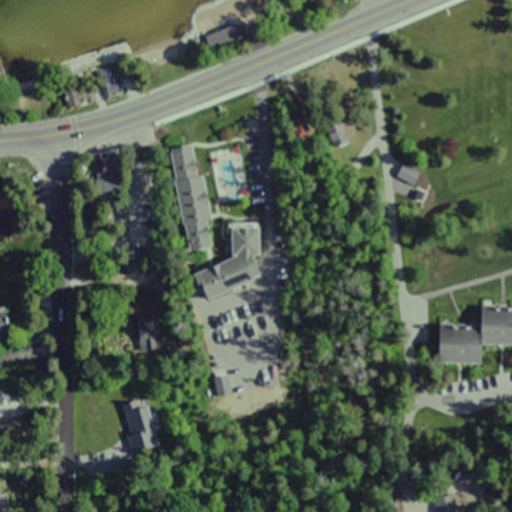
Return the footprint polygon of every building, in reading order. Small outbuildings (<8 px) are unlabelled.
[(203,34),(207,50),(241,42),(237,26),(203,34)] [(103,99),(122,94),(115,69),(96,75),(103,99)] [(66,105),(91,104),(90,84),(65,85),(66,105)] [(348,144),(342,121),(323,125),(329,149),(348,144)] [(74,144),(77,155),(81,154),(88,183),(112,177),(102,137),(74,144)] [(161,150),(193,298),(258,284),(252,256),(259,255),(252,221),(223,227),(229,258),(216,260),(191,144),(161,150)] [(411,183),(417,174),(402,164),(396,174),(411,183)] [(0,338),(11,337),(5,305),(0,305),(0,338)] [(511,346),(511,306),(473,306),(473,323),(433,323),(433,364),(480,364),(480,345),(511,346)] [(133,453),(158,448),(149,398),(123,403),(133,453)] [(461,511),(457,493),(432,499),(435,511),(461,511)]
